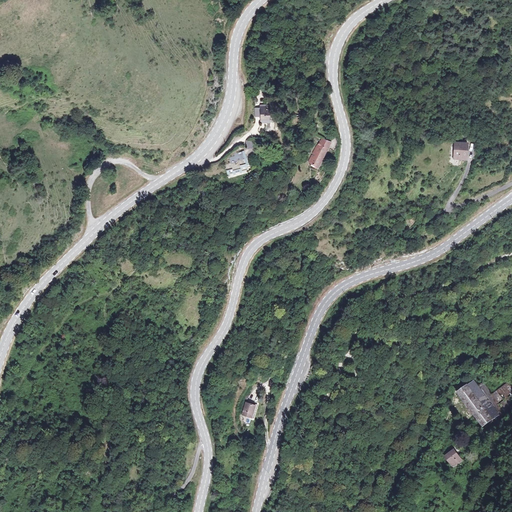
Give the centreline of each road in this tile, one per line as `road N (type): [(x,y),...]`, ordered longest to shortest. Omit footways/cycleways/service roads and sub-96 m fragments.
road 1 (secondary): [(206,442),(195,402),(199,368),(225,326),(245,257),(257,241),(306,217),(337,181),(345,146),(329,67),(360,15),(385,0)]
road 2 (secondary): [(260,0),(236,35),(230,95),(209,143),(97,228),(37,288),(0,355)]
road 3 (secondary): [(511,199),(437,251),(330,295),(289,389),(254,511)]
road 4 (track): [(278,511),(306,430),(342,374),(369,309),(511,253)]
road 5 (track): [(348,356),(325,511)]
